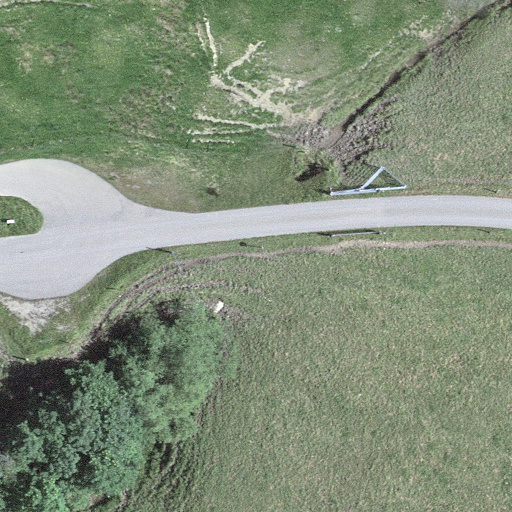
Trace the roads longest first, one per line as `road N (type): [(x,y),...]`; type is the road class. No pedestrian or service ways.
road 1 (track): [(511,211),(334,210),(0,250)]
road 2 (track): [(95,242),(57,189),(0,185)]
